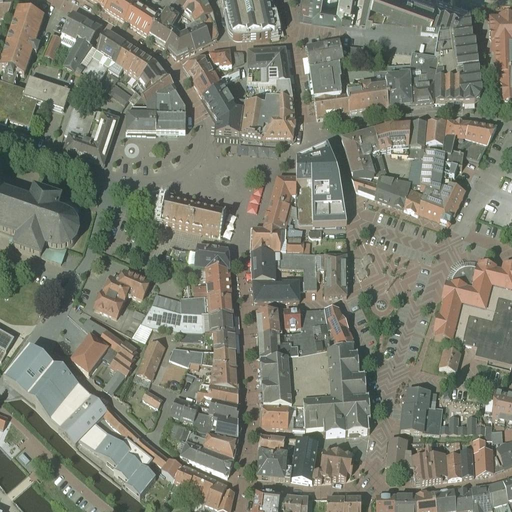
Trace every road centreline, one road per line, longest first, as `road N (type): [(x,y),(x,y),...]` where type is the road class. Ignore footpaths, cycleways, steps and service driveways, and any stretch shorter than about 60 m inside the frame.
road 1 (residential): [(96,177),(104,200),(88,257),(56,320),(29,344),(171,462),(243,489)]
road 2 (residential): [(96,177),(165,179),(193,163),(202,129),(170,70)]
road 3 (residential): [(245,313),(343,308),(364,357),(394,371)]
road 4 (residential): [(394,371),(414,312),(430,302),(460,234)]
road 5 (residential): [(511,479),(414,493),(371,485)]
road 6 (residential): [(170,70),(48,0)]
road 7 (residential): [(371,485),(308,494),(243,489)]
road 8 (residential): [(394,371),(511,396)]
